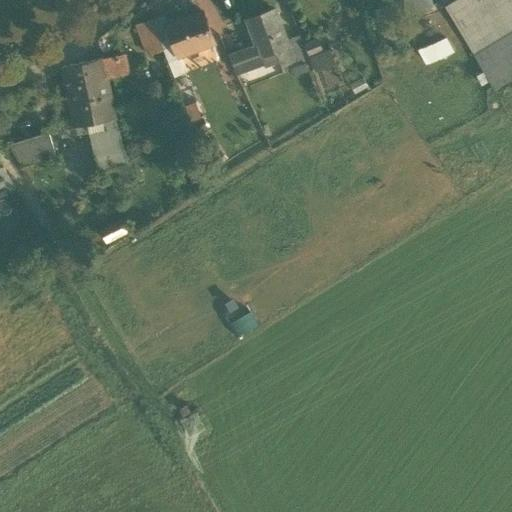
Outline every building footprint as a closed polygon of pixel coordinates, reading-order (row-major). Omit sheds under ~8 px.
[(431,0),(403,0),(407,13),(433,5),(431,0)] [(511,0),(441,0),(473,54),(511,30),(511,0)] [(174,44),(179,57),(214,43),(202,12),(169,24),(167,25),(174,44)] [(248,21),(257,47),(273,42),(280,47),(281,51),(288,49),(284,38),(274,12),(248,21)] [(165,14),(152,19),(163,49),(174,44),(167,25),(169,24),(165,14)] [(163,49),(152,19),(138,25),(149,55),(163,49)] [(511,79),(511,30),(473,54),(494,90),(511,79)] [(284,38),(288,49),(292,60),(296,71),(311,65),(298,33),(284,38)] [(263,58),(281,51),(280,47),(273,42),(257,47),(258,47),(230,57),(237,73),(265,63),(263,58)] [(267,69),(292,60),(288,49),(281,51),(263,58),(265,63),(267,69)] [(123,55),(102,59),(107,78),(127,74),(123,55)] [(95,80),(107,78),(102,59),(62,67),(68,94),(80,91),(80,89),(96,85),(95,80)] [(75,125),(88,122),(114,117),(107,78),(95,80),(96,85),(80,89),(80,91),(68,94),(75,125)] [(114,117),(88,122),(90,130),(88,130),(89,132),(91,143),(120,136),(114,117)] [(88,122),(75,125),(77,134),(89,132),(88,130),(90,130),(88,122)] [(9,145),(22,167),(56,157),(56,156),(48,132),(9,145)] [(91,143),(97,172),(127,163),(120,136),(91,143)] [(0,169),(0,193),(1,195),(15,189),(3,168),(0,169)] [(112,231),(118,242),(137,231),(130,220),(112,231)]
